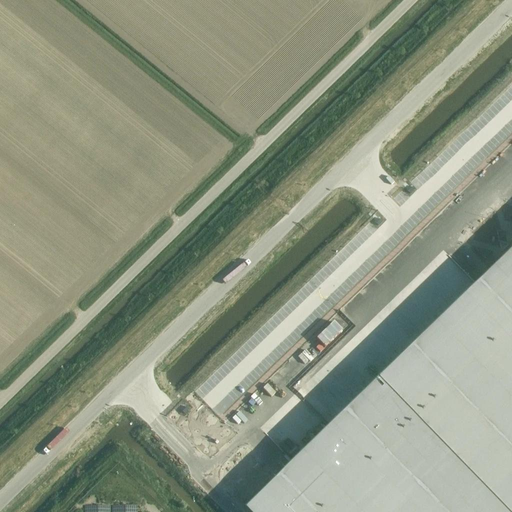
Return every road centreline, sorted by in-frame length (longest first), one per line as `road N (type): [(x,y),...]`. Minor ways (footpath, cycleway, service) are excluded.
road 1 (tertiary): [(0,502),(511,5)]
road 2 (unclassified): [(0,403),(411,0)]
